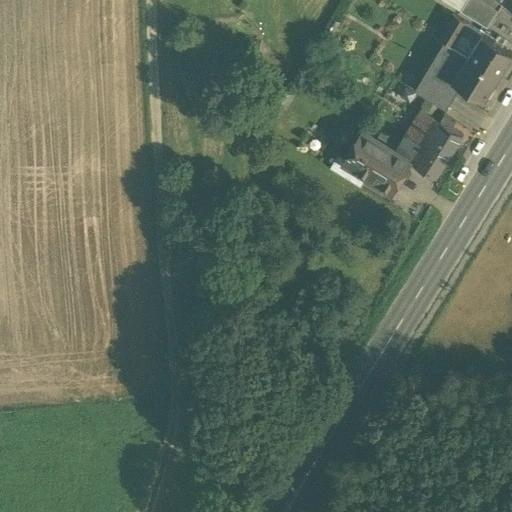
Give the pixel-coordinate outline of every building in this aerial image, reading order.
[(482,0),(466,0),(459,12),(486,29),(499,10),(482,0)] [(482,0),(499,10),(505,0),(504,0),(482,0)] [(449,45),(466,56),(481,32),(451,13),(436,37),(449,45)] [(331,18),(322,32),(331,38),(340,24),(331,18)] [(511,51),(481,32),(466,56),(499,77),(511,56),(511,51)] [(248,38),(246,56),(258,57),(260,39),(248,38)] [(449,45),(419,93),(446,109),(462,84),(486,99),(499,77),(466,56),(449,45)] [(243,55),(241,74),(258,76),(260,57),(258,57),(246,56),(243,55)] [(421,108),(393,150),(410,161),(412,162),(438,119),(421,108)] [(273,129),(285,135),(294,118),(283,112),(273,129)] [(438,119),(412,162),(437,177),(463,134),(438,119)] [(393,150),(363,131),(344,161),(344,162),(367,176),(392,191),(410,161),(393,150)] [(367,176),(344,162),(344,161),(338,156),(330,169),(360,187),(367,176)]
